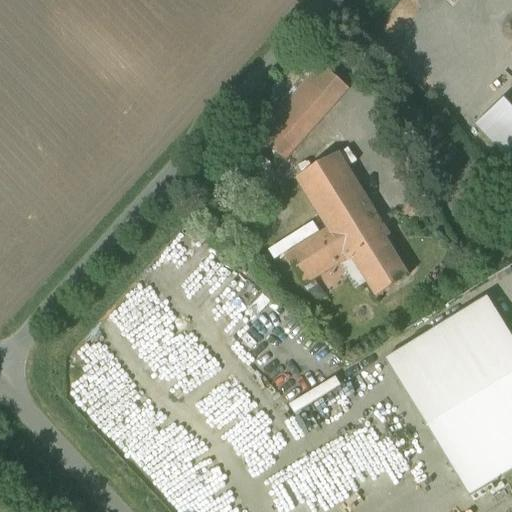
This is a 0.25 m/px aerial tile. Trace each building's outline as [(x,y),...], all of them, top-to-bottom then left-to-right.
[(321,66),(257,138),(285,161),(348,89),(321,66)] [(511,108),(503,99),(473,127),(511,168),(511,108)] [(348,145),(341,150),(350,166),(358,161),(348,145)] [(338,156),(298,180),(329,231),(320,237),(286,259),(303,287),(318,277),(334,267),(347,259),(348,259),(384,240),(389,238),(338,156)] [(286,259),(320,237),(313,226),(270,253),(277,264),(286,259)] [(384,240),(348,259),(350,262),(354,259),(378,298),(408,279),(384,240)] [(334,267),(318,277),(323,285),(339,275),(334,267)] [(511,472),(511,340),(489,302),(386,364),(468,499),(511,472)]
